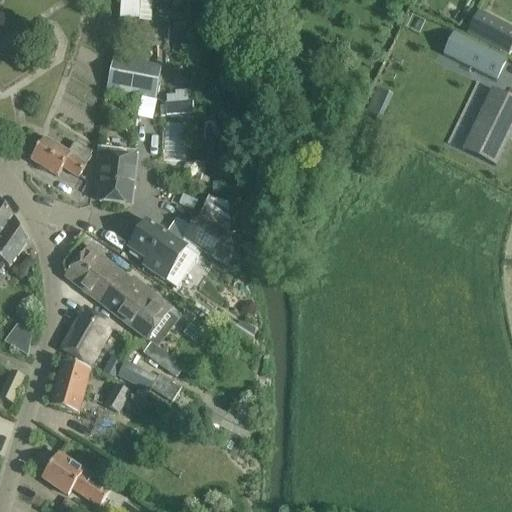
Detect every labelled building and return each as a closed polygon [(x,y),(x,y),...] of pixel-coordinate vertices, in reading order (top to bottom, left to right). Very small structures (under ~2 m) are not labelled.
[(120,0),(119,19),(139,20),(139,21),(151,22),(152,0),(120,0)] [(447,0),(444,6),(459,13),(465,0),(447,0)] [(474,11),(481,0),(468,0),(465,5),(474,11)] [(498,49),(508,28),(479,13),(469,34),(498,49)] [(443,54),(443,55),(496,82),(497,81),(496,80),(505,61),(507,62),(507,60),(454,33),(453,35),(457,37),(447,56),(443,54)] [(149,108),(152,76),(110,72),(107,104),(149,108)] [(511,101),(493,92),(494,90),(492,89),(462,151),(464,152),(468,143),(498,157),(495,163),(494,166),(496,167),(511,133),(511,101)] [(167,92),(167,160),(176,160),(176,145),(174,145),(174,124),(195,124),(195,92),(167,92)] [(365,114),(380,121),(388,104),(373,97),(365,114)] [(79,178),(86,166),(92,157),(90,157),(92,154),(75,143),(68,154),(44,139),(31,161),(57,177),(63,168),(79,178)] [(133,186),(136,163),(133,163),(134,151),(102,148),(100,159),(99,159),(98,164),(96,184),(101,185),(98,202),(131,206),(133,186)] [(213,193),(225,193),(225,183),(213,183),(213,193)] [(184,240),(214,260),(222,265),(229,253),(225,236),(230,223),(228,205),(209,198),(193,227),(184,240)] [(0,272),(5,266),(9,269),(27,244),(14,219),(0,202),(0,272)] [(187,249),(147,222),(128,249),(131,252),(129,254),(139,261),(141,258),(146,262),(143,267),(165,281),(187,249)] [(129,280),(104,261),(89,249),(66,278),(148,343),(173,311),(131,277),(129,280)] [(112,329),(101,321),(85,309),(61,350),(90,367),(112,329)] [(18,313),(12,321),(17,326),(22,329),(28,321),(18,313)] [(243,323),(234,336),(246,344),(255,330),(243,323)] [(30,344),(31,335),(29,335),(22,329),(17,326),(12,332),(30,344)] [(148,358),(175,378),(183,367),(156,347),(148,358)] [(109,353),(100,371),(116,379),(126,363),(116,357),(109,353)] [(79,416),(92,371),(62,362),(49,407),(79,416)] [(141,389),(149,373),(128,363),(120,378),(141,389)] [(24,379),(12,373),(0,397),(0,398),(12,404),(24,379)] [(117,385),(105,406),(121,414),(132,394),(117,385)] [(107,489),(74,467),(58,456),(42,479),(68,497),(72,491),(95,506),(107,489)]
